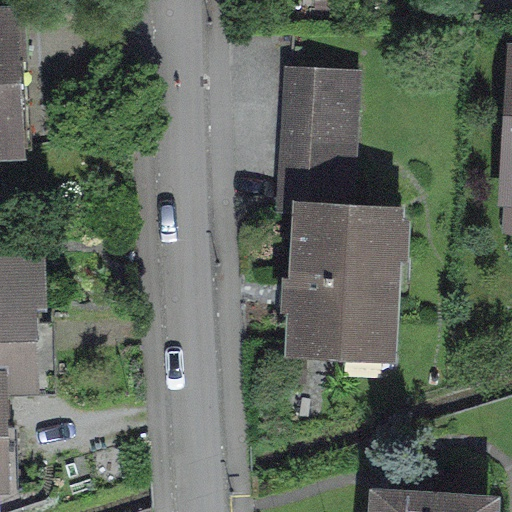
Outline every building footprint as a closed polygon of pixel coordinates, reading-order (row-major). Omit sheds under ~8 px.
[(25,10),(0,11),(0,165),(33,164),(25,10)] [(365,75),(289,71),(281,217),(301,218),(293,359),(400,365),(408,214),(357,211),(365,75)] [(46,243),(0,243),(0,374),(11,374),(11,395),(38,394),(37,316),(47,316),(46,243)] [(0,374),(0,495),(13,496),(11,395),(11,374),(0,374)] [(501,511),(502,505),(381,499),(379,511),(501,511)]
